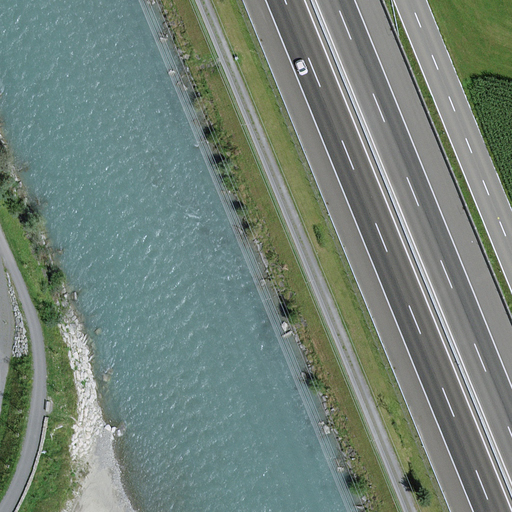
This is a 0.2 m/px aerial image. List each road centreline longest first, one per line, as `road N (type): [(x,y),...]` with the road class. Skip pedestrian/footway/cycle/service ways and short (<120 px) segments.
road 1 (track): [(411,511),(202,0)]
road 2 (motorway): [(286,0),(492,511)]
road 3 (motorway): [(511,436),(334,0)]
road 4 (track): [(7,511),(35,448),(44,385),(37,322),(0,221)]
road 5 (primary): [(407,0),(511,258)]
road 6 (track): [(0,356),(9,334),(1,224)]
